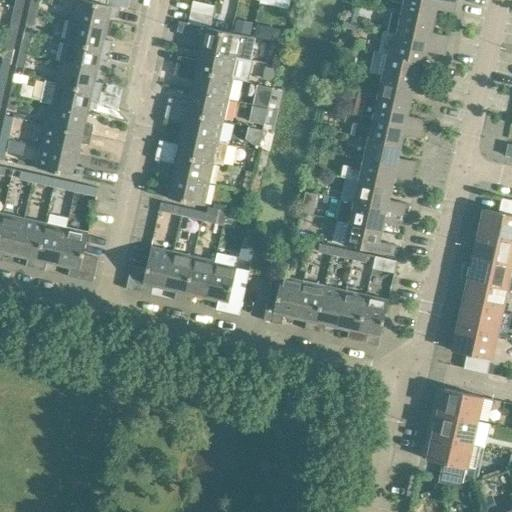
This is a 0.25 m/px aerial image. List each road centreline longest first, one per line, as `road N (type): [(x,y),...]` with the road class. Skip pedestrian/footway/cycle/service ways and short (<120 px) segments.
road 1 (residential): [(108,313),(141,161),(144,63),(158,0)]
road 2 (residential): [(409,380),(108,313)]
road 3 (residential): [(409,380),(462,166)]
road 4 (residential): [(462,166),(499,0)]
road 5 (residential): [(366,511),(383,434),(409,380)]
